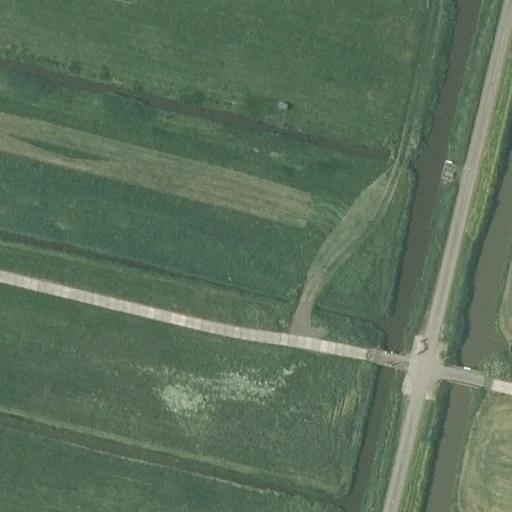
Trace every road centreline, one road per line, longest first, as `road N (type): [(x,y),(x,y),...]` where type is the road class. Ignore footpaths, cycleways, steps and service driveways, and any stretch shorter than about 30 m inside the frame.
road 1 (track): [(439,0),(393,182),(313,289),(299,315),(302,339)]
road 2 (track): [(0,275),(226,331),(364,355)]
